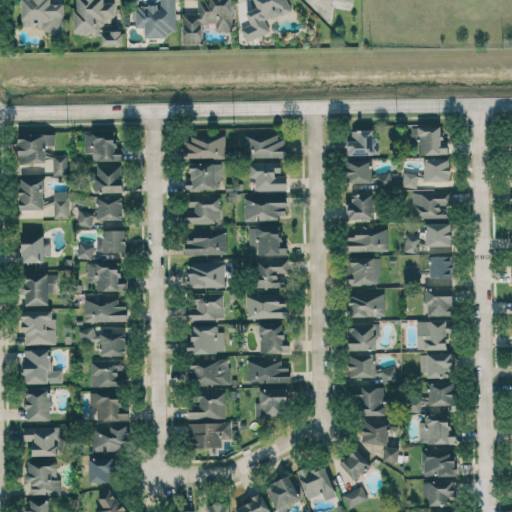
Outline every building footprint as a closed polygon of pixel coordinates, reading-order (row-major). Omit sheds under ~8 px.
[(64,3),(51,3),(51,0),(20,0),(21,24),(42,24),(42,33),(64,33),(64,3)] [(74,0),(75,32),(103,31),(102,16),(115,16),(115,2),(104,2),(103,0),(74,0)] [(167,37),(167,30),(176,30),(175,0),(158,0),(159,4),(136,4),(136,27),(144,27),(145,37),(167,37)] [(232,31),(231,0),(197,0),(197,12),(182,12),(182,44),(202,43),(202,23),(216,23),(216,31),(232,31)] [(269,32),(265,20),(291,10),(286,0),(253,0),(256,7),(245,11),(250,23),(240,27),(245,41),(269,32)] [(122,30),(101,30),(102,45),(122,44),(122,30)] [(444,125),(409,126),(409,141),(418,141),(418,154),(445,153),(444,125)] [(373,130),(352,130),(352,141),(348,141),(348,154),(379,154),(379,137),(373,137),(373,130)] [(122,160),(122,153),(115,153),(115,131),(84,132),(85,152),(93,152),(93,160),(122,160)] [(55,133),(18,133),(17,163),(45,163),(45,150),(54,151),(55,133)] [(191,142),(183,142),(183,156),(225,157),(226,134),(191,133),(191,142)] [(286,157),(286,140),(278,140),(277,133),(244,133),(244,157),(286,157)] [(67,174),(67,154),(53,154),(53,174),(67,174)] [(345,160),(346,182),(367,182),(367,189),(391,188),(391,172),(372,172),(372,159),(345,160)] [(425,181),(450,180),(450,159),(425,160),(425,181)] [(221,180),(222,163),(190,162),(189,178),(186,178),(186,189),(217,189),(217,180),(221,180)] [(280,162),(250,162),(251,176),(256,176),(256,190),(286,190),(286,173),(281,173),(280,162)] [(122,192),(122,164),(96,164),(96,192),(122,192)] [(418,174),(403,173),(402,186),(417,187),(418,174)] [(44,210),(44,177),(20,177),(19,209),(44,210)] [(446,217),(445,204),(452,204),(451,190),(413,191),(414,218),(446,217)] [(54,217),(68,217),(68,191),(54,191),(54,217)] [(373,218),(373,193),(348,193),(348,218),(373,218)] [(122,219),(123,196),(99,195),(98,219),(122,219)] [(221,222),(220,195),(189,195),(189,208),(183,208),(183,223),(221,222)] [(244,196),(244,219),(286,218),(286,195),(244,196)] [(79,209),(76,224),(92,226),(95,212),(79,209)] [(451,245),(452,223),(426,223),(426,245),(451,245)] [(287,254),(287,247),(281,247),(281,225),(249,226),(249,244),(257,244),(257,255),(287,254)] [(388,250),(388,226),(355,227),(355,235),(346,235),(346,251),(388,250)] [(104,230),(104,240),(96,240),(97,252),(126,251),(125,229),(104,230)] [(184,240),(185,255),(227,253),(226,229),(193,230),(194,240),(184,240)] [(44,234),(21,235),(21,262),(44,261),(44,234)] [(405,236),(404,251),(420,252),(420,236),(405,236)] [(92,258),(94,245),(79,243),(77,257),(92,258)] [(379,257),(351,258),(351,278),(347,278),(347,284),(380,283),(379,257)] [(284,286),(284,273),(288,273),(288,258),(257,259),(257,287),(284,286)] [(189,261),(189,286),(224,287),(224,261),(189,261)] [(88,281),(96,281),(96,290),(126,290),(125,283),(119,283),(118,262),(87,262),(88,281)] [(48,272),(23,272),(23,305),(48,304),(48,272)] [(452,315),(452,289),(426,289),(426,315),(452,315)] [(384,290),(349,291),(349,316),(384,315),(384,290)] [(223,292),(188,293),(189,319),(224,318),(223,292)] [(247,317),(288,316),(288,302),(279,302),(279,293),(246,294),(247,317)] [(85,321),(127,320),(126,300),(118,300),(117,295),(85,296),(85,321)] [(55,343),(55,308),(22,309),(23,344),(55,343)] [(417,320),(418,349),(447,348),(447,331),(453,331),(453,319),(417,320)] [(284,342),(283,322),(259,323),(260,352),(290,352),(290,342),(284,342)] [(378,349),(377,322),(347,323),(348,350),(378,349)] [(217,324),(192,325),(192,339),(187,340),(187,353),(225,352),(224,331),(217,331),(217,324)] [(98,341),(96,326),(78,328),(80,344),(98,341)] [(101,355),(126,355),(126,332),(100,332),(101,355)] [(62,370),(50,370),(51,349),(24,349),(24,382),(62,383),(62,370)] [(420,371),(427,371),(427,377),(447,377),(447,370),(452,370),(452,352),(420,352),(420,371)] [(376,377),(376,354),(350,353),(350,376),(376,377)] [(230,383),(229,358),(189,359),(190,385),(230,383)] [(248,382),(290,381),(290,363),(281,363),(281,358),(248,359),(248,382)] [(124,359),(90,359),(91,385),(125,385),(124,359)] [(376,369),(377,374),(381,373),(383,383),(398,380),(394,365),(376,369)] [(455,404),(454,381),(428,382),(429,405),(455,404)] [(358,415),(385,414),(384,386),(357,387),(358,415)] [(50,420),(50,387),(24,388),(25,420),(50,420)] [(255,415),(286,416),(286,389),(260,388),(260,402),(256,402),(255,415)] [(225,390),(196,390),(196,405),(188,405),(188,417),(225,417),(225,390)] [(90,391),(90,407),(97,407),(97,420),(129,420),(129,409),(120,410),(120,391),(90,391)] [(428,402),(428,397),(409,396),(408,411),(420,411),(421,402),(428,402)] [(456,442),(456,434),(449,434),(448,414),(425,415),(425,421),(419,421),(420,443),(456,442)] [(388,444),(389,421),(362,420),(361,443),(388,444)] [(231,421),(188,423),(189,447),(222,446),(222,438),(231,438),(231,421)] [(94,424),(93,449),(127,450),(128,425),(94,424)] [(32,455),(59,455),(58,426),(23,427),(23,440),(32,440),(32,455)] [(399,447),(384,445),(383,460),(398,462),(399,447)] [(455,474),(454,447),(422,448),(423,476),(455,474)] [(356,479),(370,462),(354,449),(340,465),(356,479)] [(112,481),(112,456),(88,456),(89,482),(112,481)] [(61,479),(57,479),(56,459),(27,460),(27,480),(30,480),(30,494),(61,493),(61,479)] [(307,498),(322,492),(325,500),(337,495),(325,466),(305,474),(302,468),(296,470),(307,498)] [(277,511),(302,500),(290,474),(265,485),(277,511)] [(429,505),(455,504),(454,480),(423,480),(423,496),(429,496),(429,505)] [(368,498),(362,485),(342,494),(348,508),(368,498)] [(97,496),(103,508),(95,511),(125,511),(112,488),(97,496)] [(247,498),(248,503),(234,508),(235,511),(270,511),(262,492),(247,498)] [(49,511),(49,498),(26,499),(26,511),(49,511)] [(207,503),(207,511),(229,511),(229,503),(207,503)]
